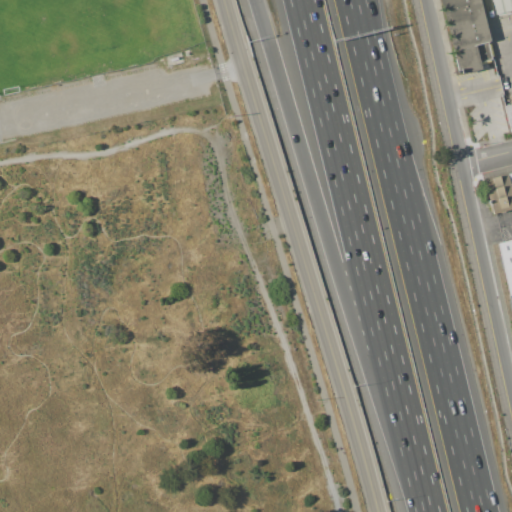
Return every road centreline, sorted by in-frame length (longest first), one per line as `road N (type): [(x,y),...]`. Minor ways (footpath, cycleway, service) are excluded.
road 1 (motorway): [(254,0),(350,312),(423,511)]
road 2 (tertiary): [(224,0),(378,511)]
road 3 (motorway): [(301,0),(426,511)]
road 4 (tertiary): [(419,0),(511,423)]
road 5 (motorway): [(478,511),(389,132)]
road 6 (motorway): [(389,132),(355,0)]
road 7 (motorway): [(389,132),(372,0)]
